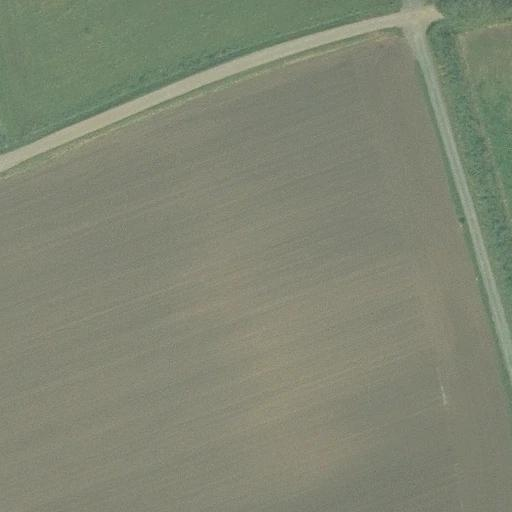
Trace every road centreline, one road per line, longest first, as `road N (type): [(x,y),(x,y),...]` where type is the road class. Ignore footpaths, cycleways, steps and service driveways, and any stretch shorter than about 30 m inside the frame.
road 1 (track): [(511,1),(451,7),(239,66),(0,162)]
road 2 (track): [(413,17),(511,366)]
